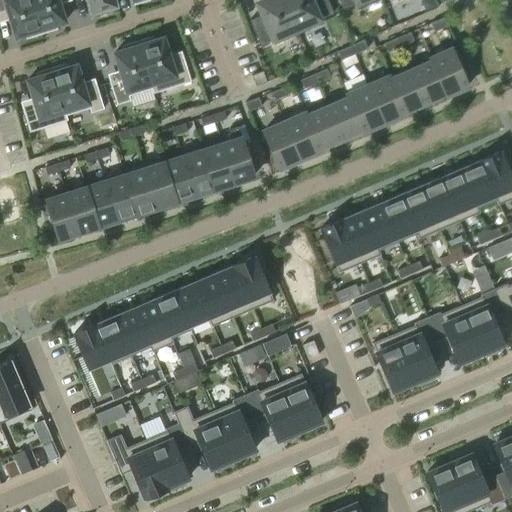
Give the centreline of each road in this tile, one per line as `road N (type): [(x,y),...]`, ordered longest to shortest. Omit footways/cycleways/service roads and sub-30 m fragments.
road 1 (residential): [(365,428),(163,511)]
road 2 (residential): [(0,63),(204,0)]
road 3 (residential): [(511,365),(365,428)]
road 4 (residential): [(382,469),(511,416)]
road 5 (residential): [(27,343),(81,467)]
road 6 (residential): [(318,317),(365,428)]
